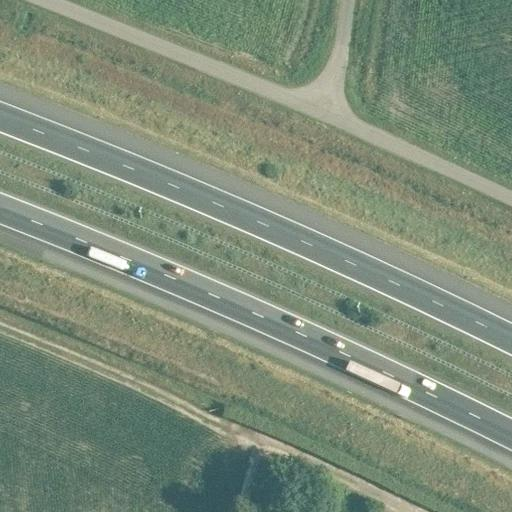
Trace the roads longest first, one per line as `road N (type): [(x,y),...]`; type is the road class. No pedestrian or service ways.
road 1 (motorway): [(0,209),(217,298),(511,436)]
road 2 (motorway): [(511,331),(247,213),(0,117)]
road 3 (unclassified): [(330,115),(40,0)]
road 4 (unclassified): [(511,199),(330,115)]
